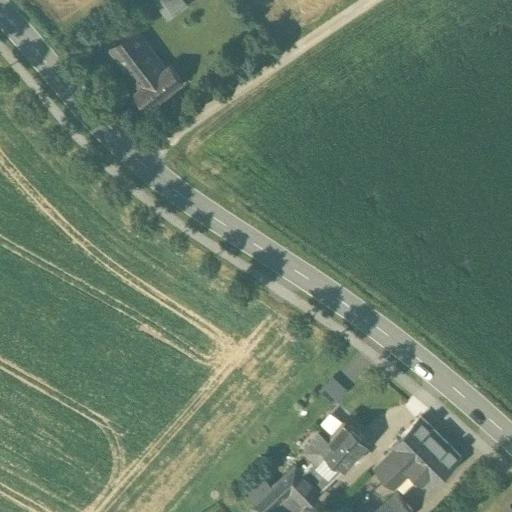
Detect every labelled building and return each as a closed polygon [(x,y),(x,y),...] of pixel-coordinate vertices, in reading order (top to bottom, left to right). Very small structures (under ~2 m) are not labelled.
[(183,0),(153,0),(164,16),(167,19),(187,6),(183,0)] [(165,68),(135,29),(111,47),(141,86),(135,91),(148,107),(183,79),(170,63),(165,68)] [(332,373),(319,387),(335,401),(348,386),(332,373)] [(421,415),(390,446),(393,449),(378,464),(395,480),(441,435),(421,415)] [(345,419),(329,437),(320,430),(304,449),(319,461),(325,454),(342,467),(344,468),(369,439),(345,419)] [(441,435),(395,480),(403,488),(418,474),(430,486),(461,455),(441,435)] [(319,461),(312,469),(313,470),(307,476),(319,489),(342,467),(325,454),(319,461)] [(307,476),(295,464),(280,478),(306,505),(321,491),(319,489),(307,476)] [(264,476),(246,493),(255,502),(264,493),(273,485),(264,476)] [(298,511),(306,505),(280,478),(273,485),(264,493),(281,511),(298,511)] [(398,492),(376,511),(375,511),(412,511),(414,510),(398,492)] [(281,511),(264,493),(255,502),(253,504),(260,511),(281,511)]
